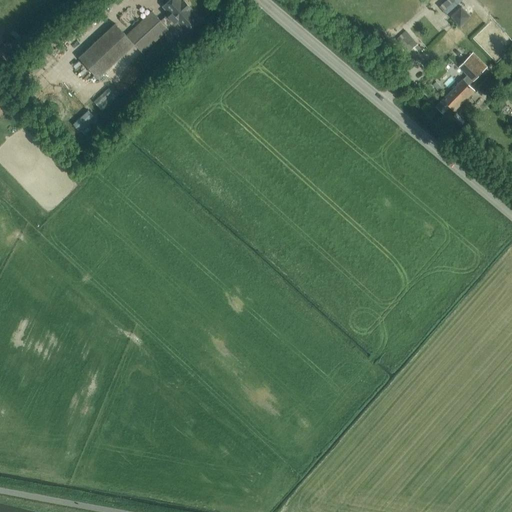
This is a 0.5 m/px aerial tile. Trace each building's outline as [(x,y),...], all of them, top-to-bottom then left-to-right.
[(186,8),(178,0),(171,0),(164,7),(170,13),(161,22),(152,12),(126,36),(115,24),(79,58),(98,79),(134,45),(143,54),(169,30),(166,27),(172,21),(175,25),(178,22),(184,28),(188,24),(191,27),(199,20),(187,7),(186,8)] [(446,15),(451,10),(462,0),(446,0),(439,7),(446,15)] [(451,16),(461,27),(472,16),(463,6),(451,16)] [(396,39),(411,57),(421,48),(406,30),(396,39)] [(473,81),(485,69),(487,67),(473,52),(471,55),(459,67),(467,75),(463,79),(436,106),(444,114),(450,107),(454,111),(474,91),(469,85),(473,81)] [(436,82),(433,85),(438,91),(442,88),(436,82)] [(110,87),(94,101),(103,110),(118,97),(110,87)]
